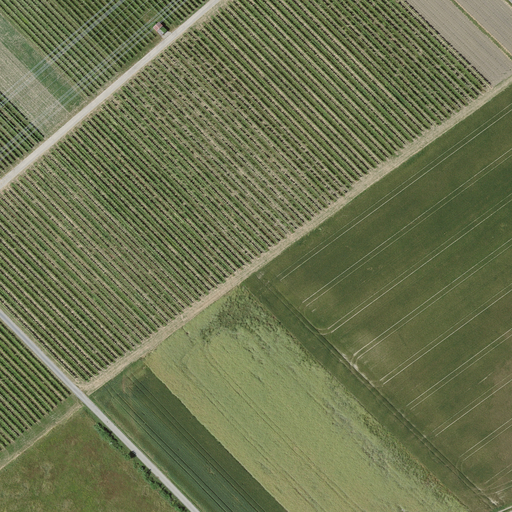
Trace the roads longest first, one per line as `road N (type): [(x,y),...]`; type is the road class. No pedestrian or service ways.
road 1 (track): [(216,0),(0,186)]
road 2 (track): [(196,511),(0,312)]
